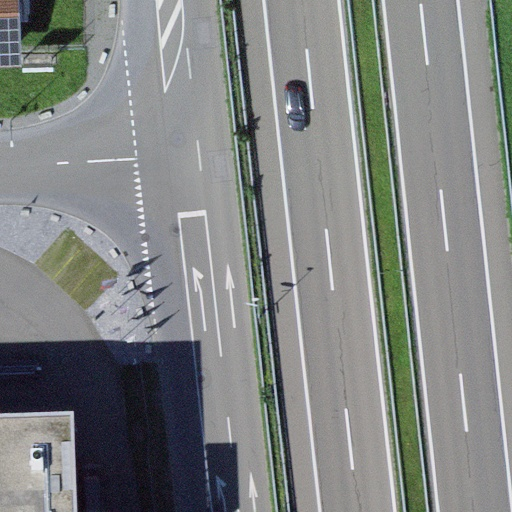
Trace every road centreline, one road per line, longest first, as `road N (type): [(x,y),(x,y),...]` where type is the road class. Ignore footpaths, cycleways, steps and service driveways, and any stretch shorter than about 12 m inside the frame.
road 1 (motorway): [(301,0),(359,511)]
road 2 (motorway): [(485,511),(430,0)]
road 3 (tertiary): [(237,511),(195,148)]
road 4 (residential): [(195,148),(0,166)]
road 5 (tertiary): [(195,148),(180,0)]
